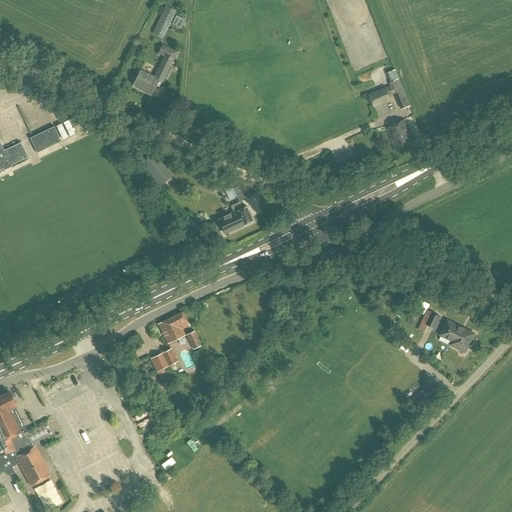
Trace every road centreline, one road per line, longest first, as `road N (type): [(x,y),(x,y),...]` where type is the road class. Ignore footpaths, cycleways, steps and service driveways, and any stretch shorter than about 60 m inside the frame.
road 1 (unclassified): [(0,386),(90,357),(143,320),(238,277),(311,265),(336,252)]
road 2 (unclassified): [(316,223),(291,199),(0,54)]
road 3 (primary): [(0,371),(316,223)]
road 4 (unclassified): [(345,511),(511,336)]
road 5 (primary): [(316,223),(511,128)]
road 6 (unclassified): [(369,237),(394,214),(511,154)]
road 7 (unclassified): [(511,308),(369,237)]
